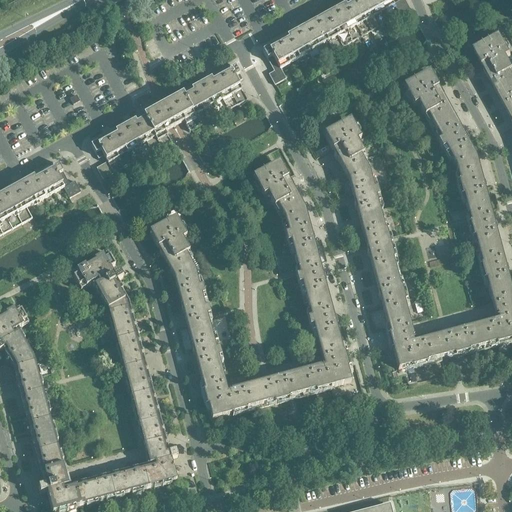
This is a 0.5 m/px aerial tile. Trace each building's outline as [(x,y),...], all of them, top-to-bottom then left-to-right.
[(333,53),(370,32),(398,17),(399,18),(410,11),(403,0),(402,0),(392,6),(389,0),(356,0),(262,52),(274,72),(268,75),(274,86),(286,80),(280,70),(317,49),(323,60),(333,54),(333,53)] [(511,88),(511,69),(509,65),(507,60),(511,58),(500,38),(474,53),(484,71),(484,73),(486,77),(488,78),(498,96),(511,88)] [(174,128),(183,123),(189,133),(200,127),(199,127),(237,106),(246,101),(246,102),(247,101),(237,83),(242,81),(235,67),(162,107),(91,147),(98,160),(103,157),(107,163),(96,169),(103,181),(114,175),(114,174),(160,149),(171,143),(165,133),(174,128)] [(452,115),(443,99),(443,97),(440,93),(439,92),(429,74),(403,89),(413,108),(417,105),(429,127),(452,115)] [(511,88),(498,96),(511,121),(511,123),(511,124),(511,88)] [(79,103),(76,97),(70,100),(73,106),(79,103)] [(468,142),(465,137),(463,137),(452,115),(429,127),(442,150),(445,148),(447,153),(444,155),(445,156),(448,154),(455,167),(474,157),(467,144),(468,142)] [(370,168),(359,148),(356,143),(360,141),(350,122),(324,136),(334,154),(333,156),(336,161),(337,161),(348,181),(370,175),(369,173),(367,170),(370,168)] [(482,184),(478,167),(476,159),(474,157),(455,167),(459,182),(456,183),(458,191),(460,191),(462,196),(460,196),(460,198),(463,197),(467,210),(488,204),(484,191),(485,190),(484,184),(482,184)] [(305,211),(293,190),(292,189),(293,188),(290,183),(289,183),(279,164),(252,179),(263,198),(267,196),(281,221),(305,215),(305,211)] [(32,220),(26,210),(63,189),(69,200),(80,193),(74,183),(69,185),(58,165),(0,196),(0,237),(21,225),(21,226),(32,220)] [(377,204),(376,198),(379,198),(377,189),(374,190),(370,175),(348,181),(354,203),(353,205),(355,210),(356,211),(360,224),(381,219),(385,218),(381,203),(377,204)] [(495,226),(494,225),(491,216),(490,212),(491,212),(489,204),(488,204),(467,210),(470,221),(470,223),(467,224),(469,233),(472,232),(473,238),(471,238),(474,251),(499,244),(496,233),(496,231),(495,226)] [(320,267),(313,244),(314,242),(313,237),(311,236),(305,215),(281,221),(287,244),(290,243),(298,271),(299,273),(299,276),(296,277),(298,286),(302,285),(303,290),(300,291),(304,306),(329,299),(325,285),(325,284),(324,279),(322,278),(320,267)] [(367,249),(367,251),(366,253),(368,258),(369,259),(375,281),(400,274),(393,251),(391,252),(390,246),(392,246),(391,243),(388,231),(385,232),(381,219),(360,224),(367,249)] [(198,270),(184,245),(182,241),(186,239),(175,220),(149,234),(159,253),(159,254),(161,259),(163,259),(174,279),(198,273),(198,270)] [(511,292),(507,275),(507,274),(506,269),(505,267),(499,244),(474,251),(481,275),(483,274),(484,280),(482,280),(482,282),(486,281),(491,302),(494,311),(495,316),(499,315),(500,320),(475,327),(481,352),(505,345),(505,343),(510,342),(511,344),(511,343),(511,340),(511,339),(511,292)] [(41,389),(40,384),(42,384),(40,377),(38,378),(34,360),(19,334),(20,333),(18,330),(28,324),(19,307),(5,315),(6,317),(0,320),(0,352),(5,349),(9,356),(6,357),(10,363),(12,362),(16,368),(17,375),(15,376),(19,390),(21,389),(23,393),(23,396),(21,397),(27,421),(30,420),(31,425),(33,431),(30,431),(41,474),(44,473),(46,480),(48,486),(38,489),(40,495),(46,494),(51,511),(63,511),(108,500),(109,502),(110,501),(109,500),(116,498),(119,497),(120,499),(121,498),(120,497),(176,482),(171,460),(177,458),(175,452),(166,454),(164,449),(162,441),(165,441),(154,398),(151,399),(148,388),(151,387),(145,364),(142,365),(141,362),(140,357),(143,356),(139,342),(136,343),(134,337),(133,332),(136,331),(131,314),(128,315),(126,306),(121,297),(124,296),(120,290),(118,291),(114,285),(123,280),(119,274),(118,274),(107,255),(94,263),(95,264),(85,270),(84,268),(71,276),(80,292),(90,287),(92,290),(94,289),(108,313),(119,356),(117,356),(119,363),(121,362),(123,368),(125,376),(123,376),(123,378),(125,385),(127,385),(134,412),(133,412),(135,421),(137,421),(140,431),(138,432),(140,439),(142,438),(146,455),(147,459),(146,460),(147,465),(147,466),(147,467),(150,466),(151,469),(138,472),(137,469),(128,471),(110,476),(89,482),(89,481),(82,483),(83,487),(68,491),(67,488),(70,487),(70,486),(69,486),(68,481),(66,481),(65,478),(60,460),(62,459),(61,453),(59,453),(56,443),(58,442),(55,433),(53,434),(46,406),(48,406),(45,396),(44,397),(41,389)] [(193,356),(195,357),(201,379),(223,373),(223,372),(225,372),(219,349),(215,350),(208,320),(207,317),(210,316),(208,308),(204,309),(201,297),(205,296),(198,273),(174,279),(181,308),(181,309),(182,314),(183,315),(186,326),(193,349),(192,351),(192,352),(193,356)] [(412,334),(404,303),(407,302),(405,293),(403,294),(401,288),(403,288),(400,274),(375,281),(378,293),(378,295),(380,300),(380,301),(389,336),(390,340),(391,343),(388,344),(389,347),(390,351),(392,350),(398,370),(412,367),(413,370),(414,370),(413,368),(419,366),(419,368),(442,362),(441,359),(440,359),(434,338),(411,344),(409,339),(413,338),(412,334)] [(324,390),(351,383),(347,369),(350,368),(348,361),(346,361),(344,355),(343,354),(336,327),(336,326),(335,321),(334,320),(329,299),(304,306),(310,327),(313,326),(322,359),(324,367),(320,368),(320,367),(286,376),(282,377),(282,376),(276,378),(276,379),(261,383),(230,391),(231,392),(227,393),(225,386),(224,381),(225,380),(223,373),(201,379),(204,392),(206,399),(203,400),(205,407),(208,407),(212,420),(238,413),(239,415),(262,409),(261,406),(267,404),(274,402),(275,406),(292,401),(296,400),(325,392),(324,390)] [(457,331),(456,332),(446,335),(443,336),(443,334),(434,337),(434,338),(440,359),(441,359),(452,356),(454,355),(455,359),(481,352),(475,327),(463,330),(462,329),(457,331)]
